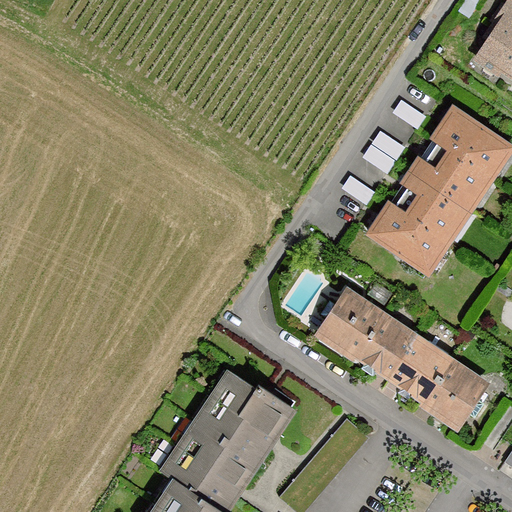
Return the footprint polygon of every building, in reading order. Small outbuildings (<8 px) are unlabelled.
[(492,41),(483,55),(511,75),(511,16),(505,12),(487,38),(492,41)] [(427,116),(402,99),(393,112),(418,128),(427,116)] [(511,146),(455,108),(433,140),(492,180),(511,150),(511,146)] [(406,147),(381,130),(372,143),(397,159),(406,147)] [(433,140),(412,172),(471,211),(492,180),(433,140)] [(396,161),(371,144),(363,156),(388,173),(396,161)] [(412,172),(391,203),(450,242),(471,211),(412,172)] [(375,191),(351,175),(342,187),(367,204),(375,191)] [(450,242),(391,203),(370,234),(429,274),(450,242)] [(358,353),(383,316),(348,293),(340,306),(331,301),(323,314),(331,319),(322,335),(355,357),(358,353)] [(390,379),(417,338),(383,316),(358,353),(368,360),(363,368),(374,375),(376,372),(390,379)] [(427,399),(452,362),(417,338),(390,379),(402,388),(400,392),(410,400),(416,392),(427,399)] [(486,384),(452,362),(427,399),(424,403),(458,426),(467,412),(475,417),(484,404),(476,399),(486,384)] [(203,425),(256,461),(261,465),(272,450),(267,446),(293,407),(260,384),(257,388),(236,375),(226,390),(221,386),(207,408),(211,411),(203,425)] [(181,484),(225,511),(230,511),(238,500),(233,496),(256,461),(203,425),(193,439),(188,436),(173,458),(178,461),(168,475),(181,484)] [(339,428),(280,498),(296,511),(303,511),(360,446),(339,428)] [(225,511),(181,484),(172,498),(168,495),(155,511),(225,511)]
